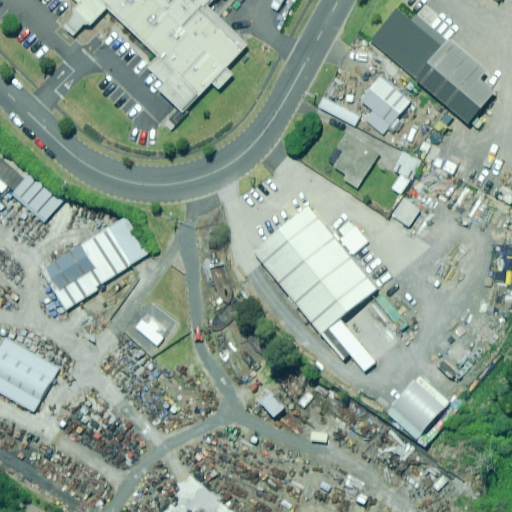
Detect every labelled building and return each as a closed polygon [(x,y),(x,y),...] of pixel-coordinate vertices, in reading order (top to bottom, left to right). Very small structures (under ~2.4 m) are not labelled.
[(83,0),(110,25),(122,13),(170,58),(158,70),(201,111),(254,55),(211,15),(225,0),(83,0)] [(384,44),(435,89),(461,59),(410,14),(384,44)] [(511,100),(511,86),(469,50),(433,92),(483,135),(511,100)] [(424,110),(392,83),(373,105),(405,133),(424,110)] [(349,134),(340,150),(344,152),(336,168),(349,175),(346,180),(360,187),(380,151),(349,134)] [(0,158),(0,179),(15,193),(31,176),(5,153),(0,158)] [(423,163),(405,154),(401,163),(405,165),(400,174),(414,181),(423,163)] [(15,193),(13,196),(45,224),(63,204),(31,176),(15,193)] [(422,211),(406,200),(394,217),(410,228),(422,211)] [(394,303),(323,215),(271,256),(341,344),(394,303)] [(158,257),(134,222),(118,232),(142,267),(158,257)] [(113,229),(52,270),(80,312),(142,270),(113,229)] [(178,327),(159,315),(145,336),(156,343),(163,332),(171,338),(178,327)] [(72,375),(21,345),(0,380),(0,393),(45,420),(72,375)] [(137,357),(123,346),(114,358),(127,369),(137,357)] [(288,408),(268,390),(258,401),(278,419),(288,408)]
